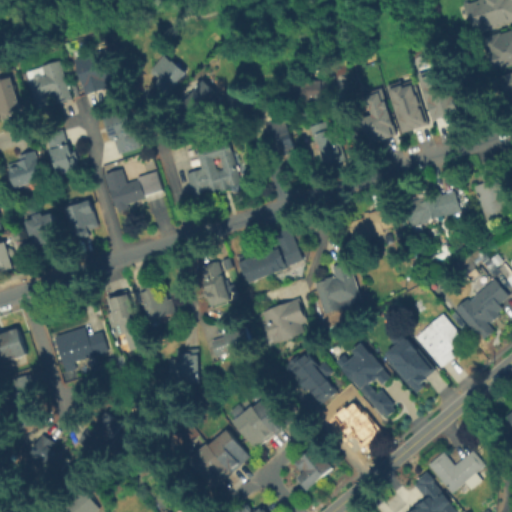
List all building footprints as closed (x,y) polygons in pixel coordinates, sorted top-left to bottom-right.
[(467,6),(486,0),(511,0),(511,22),(475,34),(467,6)] [(478,42),(511,31),(511,65),(488,73),(478,42)] [(107,52),(115,81),(120,80),(122,85),(87,95),(77,61),(107,52)] [(167,59),(189,76),(171,100),(156,89),(163,78),(157,73),(167,59)] [(62,62),(75,101),(40,112),(28,73),(62,62)] [(456,112),(443,68),(420,75),(432,118),(456,112)] [(489,84),(511,75),(511,107),(499,112),(489,84)] [(389,87),(416,78),(432,128),(405,137),(389,87)] [(0,84),(15,80),(25,115),(6,121),(0,100),(0,84)] [(299,83),(329,81),(331,103),(321,104),(321,112),(300,114),(299,83)] [(186,105),(203,83),(224,101),(214,114),(205,107),(198,115),(186,105)] [(368,142),(395,135),(384,89),(357,96),(368,142)] [(123,114),(125,118),(131,116),(142,151),(118,158),(107,119),(123,114)] [(286,119),(300,149),(281,158),(267,129),(286,119)] [(331,124),(335,136),(342,134),(349,161),(325,167),(314,128),(331,124)] [(60,176),(45,131),(64,125),(70,144),(72,144),(75,152),(78,151),(80,159),(78,160),(81,169),(60,176)] [(209,156),(208,151),(233,145),(244,187),(196,199),(186,162),(209,156)] [(37,153),(45,181),(15,190),(8,167),(22,163),(21,158),(37,153)] [(124,172),(127,182),(159,173),(166,194),(127,206),(129,213),(118,217),(106,177),(124,172)] [(511,217),(489,225),(474,183),(499,175),(511,211),(511,217)] [(461,214),(412,227),(405,202),(455,189),(461,214)] [(65,209),(92,201),(100,227),(93,229),(96,237),(88,239),(87,236),(74,240),(65,209)] [(353,221),(386,209),(394,230),(362,242),(353,221)] [(55,214),(63,244),(37,251),(28,221),(55,214)] [(277,247),(273,238),(294,231),(306,265),(250,286),(240,260),(277,247)] [(0,246),(11,243),(18,270),(0,275),(0,246)] [(318,285),(337,279),(333,268),(350,262),(363,303),(328,315),(318,285)] [(217,307),(210,288),(236,279),(243,298),(217,307)] [(142,290),(167,282),(180,319),(156,327),(142,290)] [(461,309),(496,282),(510,300),(498,309),(503,315),(489,326),(495,333),(485,340),(461,309)] [(130,297),(148,346),(134,351),(127,334),(118,337),(106,306),(130,297)] [(301,299),(310,322),(303,337),(277,347),(263,315),(301,299)] [(418,338),(444,316),(464,341),(454,350),(459,357),(444,369),(418,338)] [(70,375),(57,337),(97,323),(107,354),(78,364),(81,371),(70,375)] [(215,340),(249,328),(255,345),(221,357),(215,340)] [(0,361),(0,334),(19,329),(27,355),(1,364),(0,361)] [(409,387),(383,355),(395,346),(389,338),(399,330),(413,346),(415,344),(435,369),(426,377),(428,380),(424,383),(426,386),(418,393),(411,385),(409,387)] [(391,378),(383,385),(378,378),(370,385),(371,387),(372,386),(376,391),(375,392),(377,394),(382,390),(394,404),(392,406),(396,411),(387,418),(384,413),(382,415),(344,366),(357,356),(353,351),(363,343),(372,354),(373,353),(386,368),(384,369),(391,378)] [(200,351),(204,391),(178,393),(174,353),(200,351)] [(309,353),(321,368),(327,363),(343,381),(336,387),(340,391),(322,405),(295,371),(293,373),(288,367),(300,356),(302,358),(309,353)] [(256,408),(255,407),(273,393),(282,404),(281,405),(288,415),(282,420),(289,429),(260,452),(237,423),(256,408)] [(107,456),(85,442),(104,411),(127,425),(107,456)] [(216,486),(195,459),(232,431),(253,459),(216,486)] [(73,460),(61,479),(32,460),(49,436),(65,447),(61,452),(73,460)] [(300,466),(320,448),(325,454),(322,457),(334,472),(310,494),(297,478),(305,471),(300,466)] [(428,464),(443,451),(454,464),(471,449),(484,464),(452,492),(428,464)] [(405,511),(407,511),(408,511),(410,511),(416,507),(415,505),(418,502),(420,504),(426,498),(414,484),(419,479),(417,478),(426,470),(434,479),(432,480),(449,500),(448,502),(456,511),(454,511),(405,511)] [(67,511),(65,510),(84,491),(101,509),(97,511),(67,511)] [(264,511),(260,507),(254,511),(246,503),(235,511),(264,511)]
